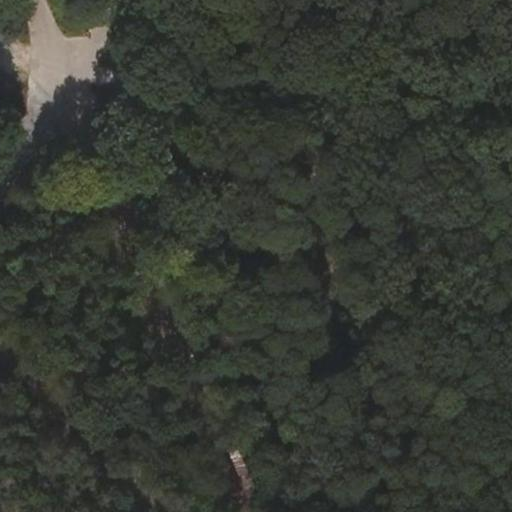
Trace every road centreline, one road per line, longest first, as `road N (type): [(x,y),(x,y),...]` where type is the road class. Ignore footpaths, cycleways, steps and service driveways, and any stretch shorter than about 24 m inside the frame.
road 1 (track): [(32,0),(244,511)]
road 2 (track): [(68,86),(511,93)]
road 3 (track): [(0,192),(68,86)]
